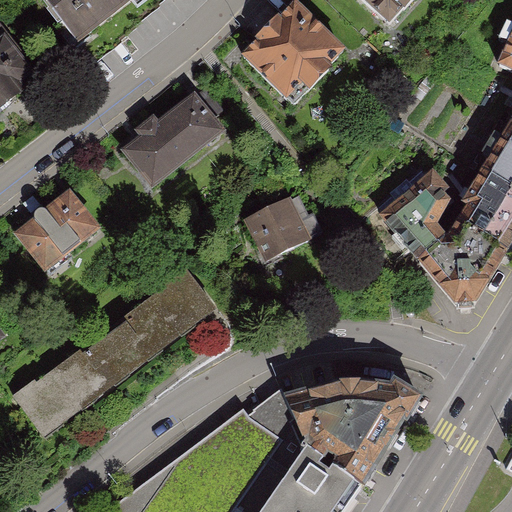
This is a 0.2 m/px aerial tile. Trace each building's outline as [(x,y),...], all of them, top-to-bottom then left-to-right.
[(34,0),(73,52),(142,0),(34,0)] [(347,0),(389,34),(417,0),(347,0)] [(293,8),(238,63),(290,115),(346,61),(293,8)] [(425,180),(376,225),(438,308),(457,320),(471,317),(511,252),(511,30),(491,74),(511,85),(511,128),(460,213),(465,217),(445,245),(435,234),(447,215),(447,197),(436,182),(425,180)] [(0,37),(0,111),(35,85),(0,37)] [(194,102),(119,159),(150,199),(225,142),(194,102)] [(69,198),(10,241),(42,284),(100,242),(69,198)] [(292,205),(242,226),(261,270),(311,249),(292,205)] [(183,277),(10,402),(40,444),(214,319),(183,277)] [(339,511),(415,395),(385,378),(339,378),(282,391),(249,421),(242,414),(120,511),(339,511)]
